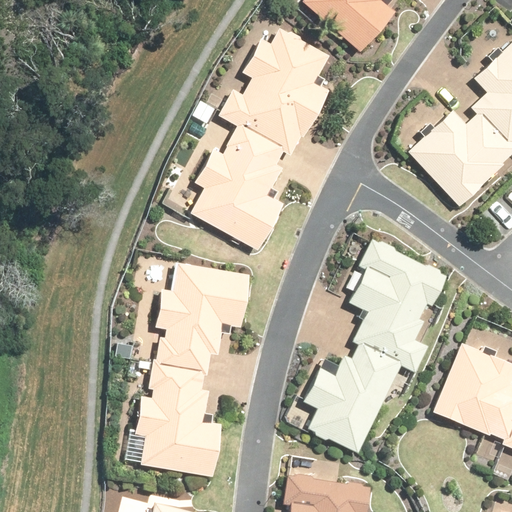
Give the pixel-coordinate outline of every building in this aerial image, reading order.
[(314,0),(308,8),(367,53),(394,18),(376,4),(379,0),(314,0)] [(199,191),(189,211),(255,246),(276,207),(256,196),(292,127),(300,131),(320,94),(307,87),(325,55),(276,28),(270,39),(257,32),(234,74),(246,80),(240,91),(224,83),(208,112),(233,126),(218,154),(209,149),(189,186),(199,191)] [(404,169),(460,222),(511,165),(511,47),(475,88),(490,101),(463,130),(450,119),(404,169)] [(319,405),(308,427),(354,449),(397,360),(414,367),(426,342),(416,338),(448,271),(370,233),(354,265),(362,269),(345,305),(360,312),(347,339),(358,344),(351,357),(343,353),(332,376),(319,370),(305,399),(319,405)] [(148,433),(144,456),(211,469),(220,426),(202,422),(208,392),(200,390),(209,343),(215,344),(220,319),(243,323),(252,276),(186,264),(181,293),(169,291),(162,326),(170,328),(165,353),(156,357),(150,384),(155,386),(153,394),(143,392),(136,431),(148,433)] [(450,333),(415,402),(511,450),(511,382),(504,379),(511,364),(450,333)] [(367,511),(372,484),(286,471),(280,506),(290,505),(288,511),(367,511)]
